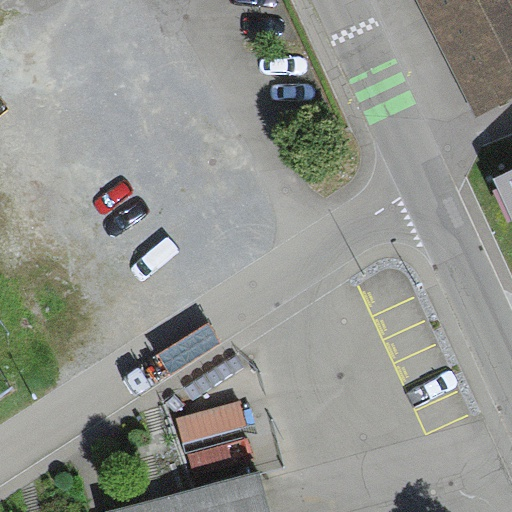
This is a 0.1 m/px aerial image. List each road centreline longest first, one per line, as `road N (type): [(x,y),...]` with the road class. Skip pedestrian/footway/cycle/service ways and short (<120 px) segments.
road 1 (residential): [(421,178),(0,450)]
road 2 (residential): [(511,380),(421,178)]
road 3 (residential): [(421,178),(343,0)]
